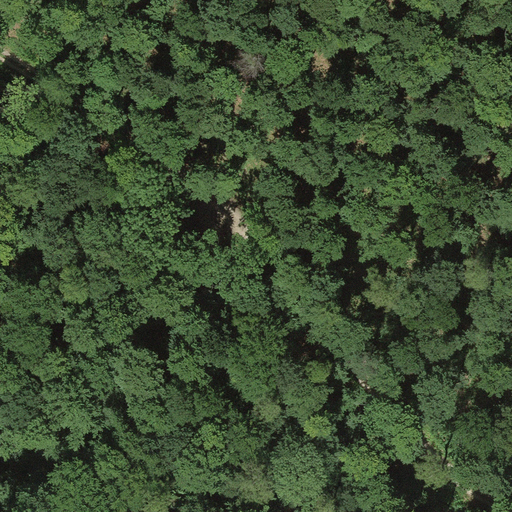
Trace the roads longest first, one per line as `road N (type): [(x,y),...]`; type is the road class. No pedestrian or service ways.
road 1 (track): [(0,58),(214,211),(265,260),(428,455),(511,509)]
road 2 (track): [(214,211),(261,432),(279,478),(308,511)]
